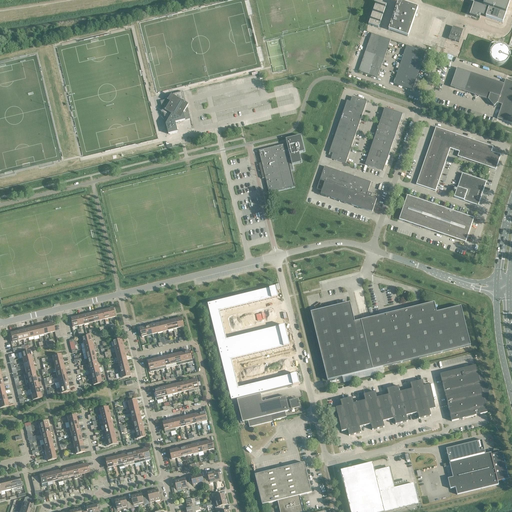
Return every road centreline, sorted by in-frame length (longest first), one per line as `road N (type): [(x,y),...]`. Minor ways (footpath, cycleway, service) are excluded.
road 1 (residential): [(328,461),(275,256)]
road 2 (unclassified): [(328,461),(485,417)]
road 3 (unclassified): [(119,294),(275,256)]
road 4 (residential): [(372,249),(418,108)]
road 5 (unknown): [(433,374),(309,399)]
